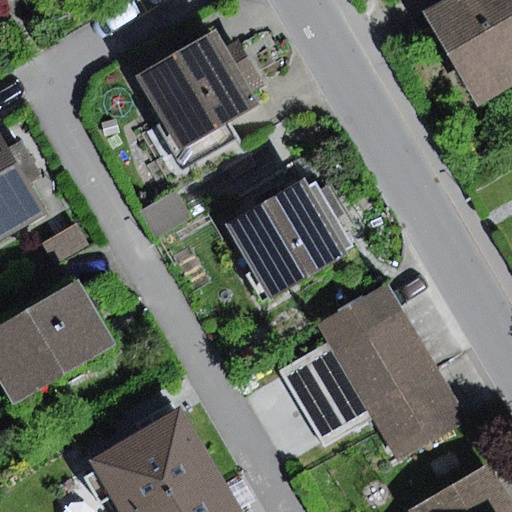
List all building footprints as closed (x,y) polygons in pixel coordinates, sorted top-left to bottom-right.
[(511,0),(449,0),(425,14),(479,109),(511,90),(511,0)] [(217,32),(137,76),(177,148),(229,120),(257,104),(217,32)] [(1,116),(0,116),(0,253),(57,224),(1,116)] [(229,120),(177,148),(188,169),(241,140),(229,120)] [(306,180),(226,226),(269,302),(348,257),(343,249),(351,244),(316,183),(310,186),(306,180)] [(176,191),(142,211),(158,239),(192,219),(176,191)] [(79,281),(0,327),(0,380),(13,403),(116,343),(79,281)] [(388,284),(318,325),(329,344),(336,356),(406,315),(388,284)] [(367,409),(437,367),(406,315),(336,356),(367,409)] [(336,356),(329,344),(280,372),(325,450),(375,422),(367,409),(336,356)] [(468,419),(437,367),(367,409),(375,422),(398,460),(468,419)] [(121,511),(140,511),(218,467),(183,407),(91,460),(121,511)] [(407,511),(511,511),(511,503),(489,464),(407,511)] [(140,511),(244,511),(218,467),(140,511)]
